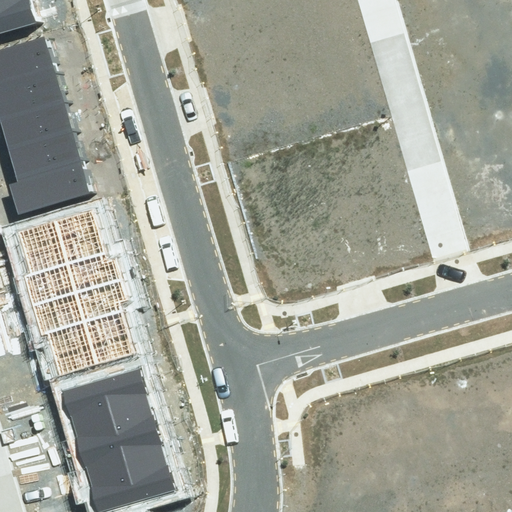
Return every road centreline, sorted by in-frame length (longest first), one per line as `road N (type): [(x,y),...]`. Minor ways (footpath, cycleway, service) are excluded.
road 1 (residential): [(243,359),(132,0)]
road 2 (residential): [(381,0),(468,294)]
road 3 (residential): [(243,359),(468,294)]
road 4 (residential): [(261,511),(260,443),(243,359)]
